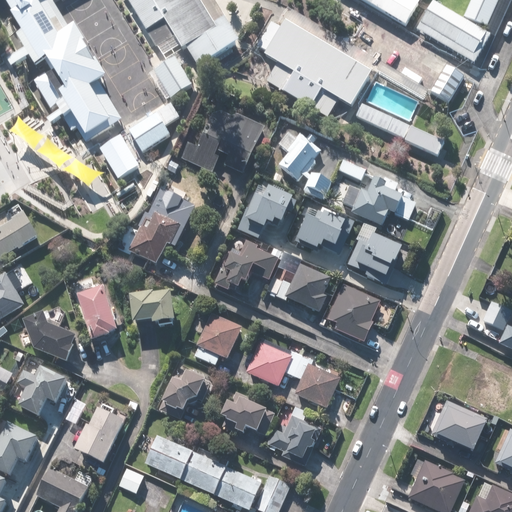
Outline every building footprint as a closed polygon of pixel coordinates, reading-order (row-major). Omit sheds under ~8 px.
[(3,0),(90,143),(123,122),(105,91),(111,88),(80,38),(73,42),(53,8),(66,0),(125,0),(157,52),(175,41),(197,78),(241,51),(209,0),(3,0)] [(351,0),(402,30),(416,8),(402,0),(351,0)] [(488,36),(503,0),(473,0),(462,25),(488,36)] [(414,39),(473,74),(491,44),(432,9),(414,39)] [(376,77),(277,16),(253,55),(279,71),(268,88),(328,125),(339,108),(352,116),(376,77)] [(176,61),(153,75),(173,109),(196,95),(176,61)] [(430,93),(448,105),(464,81),(445,69),(430,93)] [(365,107),(357,124),(437,161),(444,144),(365,107)] [(212,111),(194,152),(183,147),(176,161),(188,166),(210,176),(216,161),(213,159),(215,155),(227,160),(223,170),(241,178),(262,133),(212,111)] [(162,113),(130,132),(147,161),(179,142),(162,113)] [(66,164),(53,171),(31,136),(5,152),(27,187),(37,181),(63,224),(80,214),(92,234),(126,213),(109,186),(88,199),(66,164)] [(122,136),(98,151),(119,186),(143,171),(122,136)] [(322,203),(330,186),(310,177),(309,179),(306,176),(315,164),(313,161),(318,154),(298,138),(277,169),(297,185),(303,180),(306,184),(302,193),(322,203)] [(365,174),(341,164),(332,184),(323,203),(338,210),(379,229),(386,214),(408,224),(416,206),(394,196),(397,189),(374,179),(370,188),(361,184),(365,174)] [(236,233),(257,243),(263,228),(269,230),(271,226),(277,229),(289,204),(256,189),(236,233)] [(155,268),(165,247),(171,250),(181,228),(170,223),(178,208),(167,202),(159,217),(152,213),(148,222),(143,219),(126,254),(155,268)] [(336,237),(341,227),(350,231),(353,225),(335,216),(332,222),(308,211),(292,245),(315,257),(319,248),(331,253),(338,237),(336,237)] [(21,217),(0,229),(0,261),(35,242),(21,217)] [(399,252),(369,239),(366,246),(358,242),(346,269),(363,277),(362,280),(383,290),(385,285),(386,283),(383,282),(389,268),(391,269),(399,252)] [(245,242),(239,254),(230,250),(213,287),(226,294),(227,290),(234,293),(238,286),(242,288),(251,270),(262,276),(260,280),(267,283),(273,271),(277,263),(262,255),(263,253),(260,251),(258,254),(255,253),(257,248),(245,242)] [(318,318),(326,301),(321,299),(329,282),(298,268),(282,301),(318,318)] [(0,322),(22,309),(12,292),(20,287),(12,274),(4,279),(3,277),(0,278),(0,322)] [(371,326),(369,324),(379,305),(343,287),(326,322),(334,326),(332,331),(361,346),(371,326)] [(89,345),(107,340),(107,337),(115,335),(102,289),(75,296),(89,345)] [(149,326),(149,329),(171,328),(169,297),(127,300),(129,327),(149,326)] [(511,315),(511,310),(492,301),(483,321),(505,331),(499,344),(511,349),(511,327),(508,325),(511,315)] [(20,323),(31,351),(64,367),(72,351),(69,350),(74,341),(46,327),(42,315),(20,323)] [(214,368),(218,360),(225,363),(240,329),(210,316),(195,349),(197,350),(193,359),(214,368)] [(244,375),(277,390),(283,376),(298,382),(292,397),(324,412),(338,381),(310,368),(313,363),(289,352),(287,358),(258,345),(244,375)] [(69,377),(57,372),(40,364),(33,380),(22,375),(14,391),(22,395),(15,411),(35,420),(42,406),(53,411),(69,377)] [(192,370),(190,374),(176,368),(156,412),(180,423),(189,404),(199,409),(213,379),(192,370)] [(483,384),(471,378),(460,402),(494,419),(511,381),(511,378),(491,368),(483,384)] [(0,397),(12,377),(0,370),(0,397)] [(244,433),(254,438),(265,414),(253,408),(254,404),(234,395),(230,404),(234,406),(232,410),(224,406),(217,421),(224,424),(220,431),(241,440),(244,433)] [(443,404),(429,438),(470,456),(485,421),(443,404)] [(86,431),(83,430),(67,464),(93,476),(103,481),(108,469),(102,466),(120,427),(93,415),(86,431)] [(282,454),(280,458),(303,468),(319,431),(290,418),(282,436),(276,433),(269,448),(282,454)] [(0,422),(0,469),(12,475),(29,436),(0,422)] [(511,433),(509,432),(492,466),(511,476),(511,433)] [(249,511),(261,488),(224,470),(228,463),(199,450),(195,459),(155,440),(143,466),(239,511),(249,511)] [(407,499),(434,511),(449,511),(463,482),(423,464),(407,499)] [(74,511),(86,490),(90,482),(76,475),(72,483),(48,471),(33,499),(57,511),(74,511)] [(143,480),(126,471),(117,488),(134,497),(143,480)] [(254,511),(253,511),(278,511),(289,489),(268,480),(254,511)] [(468,511),(511,511),(511,498),(481,484),(468,511)]
